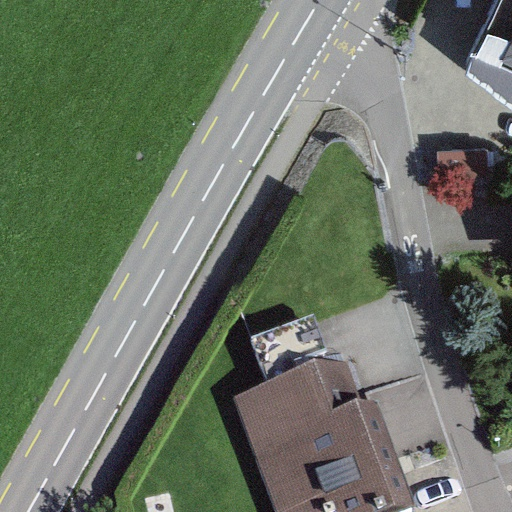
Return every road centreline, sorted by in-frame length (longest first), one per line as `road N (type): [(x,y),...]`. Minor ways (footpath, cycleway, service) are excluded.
road 1 (primary): [(315,11),(29,511)]
road 2 (residential): [(315,11),(353,36),(385,90),(436,332),(497,511)]
